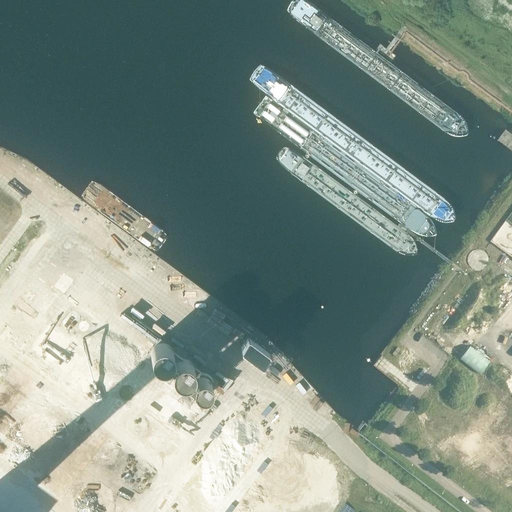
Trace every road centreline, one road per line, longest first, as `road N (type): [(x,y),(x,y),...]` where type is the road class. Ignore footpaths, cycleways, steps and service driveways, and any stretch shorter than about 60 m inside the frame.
road 1 (unclassified): [(448,352),(390,434),(483,511)]
road 2 (track): [(395,16),(511,103)]
